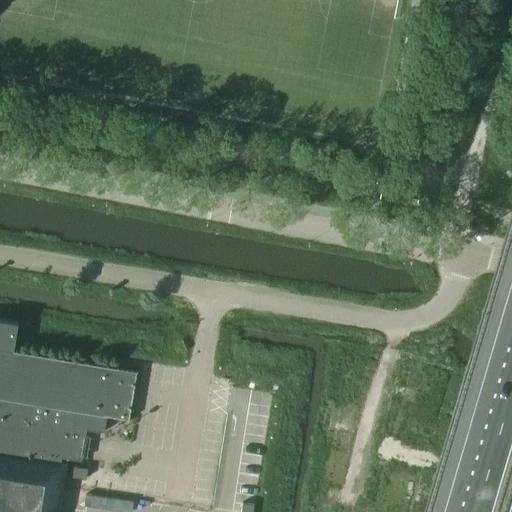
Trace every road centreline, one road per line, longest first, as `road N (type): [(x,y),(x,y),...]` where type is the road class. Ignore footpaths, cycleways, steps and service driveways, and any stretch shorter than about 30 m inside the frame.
road 1 (unclassified): [(465,257),(446,301),(402,321),(0,254)]
road 2 (unclassified): [(465,257),(0,167)]
road 3 (motorway): [(511,395),(477,511)]
